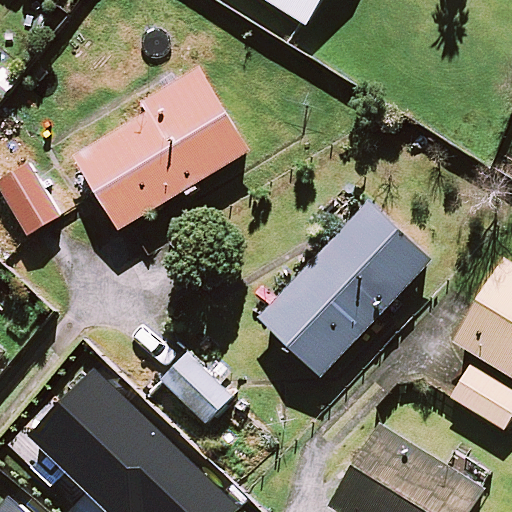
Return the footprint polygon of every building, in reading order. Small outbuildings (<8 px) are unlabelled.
[(277,0),(295,11),(301,0),(277,0)] [(250,153),(200,69),(145,102),(151,113),(78,156),(121,230),(250,153)] [(67,212),(33,160),(0,181),(0,192),(29,236),(67,212)] [(433,262),(372,203),(261,318),(322,377),(433,262)] [(511,262),(507,259),(456,342),(479,355),(453,397),(504,429),(511,416),(511,262)] [(231,396),(189,353),(159,382),(202,425),(231,396)] [(468,511),(483,489),(383,427),(333,507),(341,511),(468,511)] [(220,511),(204,487),(166,511),(220,511)] [(28,511),(13,499),(1,511),(28,511)]
